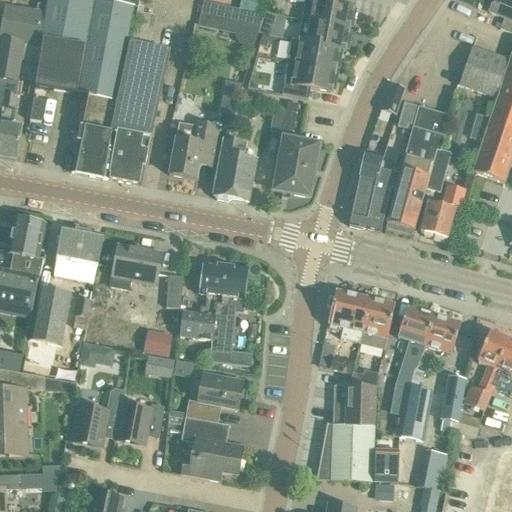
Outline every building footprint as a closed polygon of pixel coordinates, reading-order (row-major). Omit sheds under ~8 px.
[(106,181),(107,180),(112,155),(108,154),(111,134),(109,134),(132,11),(120,8),(84,0),(48,0),(42,41),(44,42),(35,91),(88,99),(82,129),(79,128),(71,175),(89,178),(106,181)] [(138,9),(139,2),(131,0),(127,0),(126,7),(138,9)] [(300,22),(348,30),(350,22),(353,22),(355,11),(352,11),(352,8),(332,5),(332,0),(287,0),(287,2),(303,5),(300,22)] [(511,0),(493,0),(489,12),(504,18),(499,30),(511,34),(511,0)] [(203,3),(197,27),(234,36),(238,45),(254,49),(258,35),(264,18),(203,3)] [(113,133),(116,133),(151,141),(169,52),(149,48),(156,17),(143,15),(145,7),(139,6),(113,133)] [(0,40),(0,81),(6,82),(3,95),(4,95),(16,97),(19,84),(17,84),(23,46),(38,48),(45,8),(39,7),(38,13),(6,8),(0,40)] [(269,38),(276,17),(265,14),(264,18),(258,35),(260,35),(263,36),(269,38)] [(300,22),(296,42),(296,43),(344,52),(345,50),(348,51),(350,40),(347,39),(348,30),(300,22)] [(269,39),(269,38),(263,36),(259,47),(266,49),(269,39)] [(287,63),(335,72),(336,64),(340,64),(342,52),(344,52),(296,43),(296,42),(291,41),(287,63)] [(495,100),(509,61),(472,48),(459,88),(495,100)] [(276,76),(279,58),(266,56),(264,74),(276,76)] [(511,58),(511,61),(509,61),(495,100),(497,101),(471,176),(503,186),(511,160),(511,58)] [(335,72),(287,63),(283,85),(283,86),(281,97),(308,102),(310,90),(331,94),(331,92),(335,92),(336,81),(333,81),(335,72)] [(380,112),(396,117),(405,90),(393,86),(380,112)] [(14,112),(16,97),(4,95),(2,104),(0,116),(0,159),(14,162),(20,129),(13,128),(15,112),(14,112)] [(222,99),(219,115),(231,117),(236,101),(222,99)] [(43,104),(32,102),(28,123),(40,125),(43,104)] [(298,106),(288,104),(287,112),(281,142),(284,142),(275,193),(310,199),(318,148),(299,145),(291,143),(298,106)] [(397,128),(412,132),(418,109),(404,105),(397,128)] [(405,158),(396,193),(388,226),(414,233),(425,191),(436,151),(441,152),(450,117),(418,108),(418,109),(412,132),(405,158)] [(215,158),(220,130),(198,125),(198,129),(179,125),(169,176),(195,182),(200,156),(215,158)] [(112,155),(107,180),(141,188),(151,141),(116,133),(112,155)] [(247,204),(256,163),(240,160),(243,146),(224,143),(212,198),(215,198),(217,203),(227,205),(231,200),(247,204)] [(436,151),(425,191),(440,195),(450,155),(441,152),(436,151)] [(364,229),(366,229),(374,190),(379,172),(380,172),(382,163),(383,160),(365,156),(349,228),(363,231),(364,229)] [(389,191),(396,193),(405,158),(398,156),(395,166),(382,163),(380,172),(379,172),(374,190),(366,229),(380,232),(389,191)] [(464,196),(466,192),(447,187),(442,204),(440,209),(426,206),(418,235),(446,243),(454,213),(453,213),(454,209),(461,210),(465,196),(464,196)] [(147,226),(148,214),(113,209),(111,221),(147,226)] [(37,261),(44,226),(13,220),(6,255),(14,256),(12,265),(16,266),(14,274),(0,270),(0,316),(29,323),(38,279),(42,262),(37,261)] [(469,248),(494,257),(504,229),(478,220),(469,248)] [(63,230),(55,270),(57,271),(55,280),(70,283),(81,285),(93,287),(96,270),(103,237),(63,230)] [(158,276),(161,257),(116,248),(109,290),(128,293),(130,282),(156,287),(158,276)] [(179,339),(211,344),(212,336),(214,319),(219,319),(226,268),(203,265),(200,296),(212,297),(210,313),(206,312),(205,317),(182,314),(180,334),(179,339)] [(211,344),(210,352),(209,365),(227,367),(228,355),(232,356),(236,315),(242,315),(243,306),(247,271),(226,268),(219,319),(214,319),(212,336),(211,344)] [(180,311),(182,279),(167,278),(165,310),(180,311)] [(62,348),(71,298),(38,291),(29,341),(62,348)] [(328,327),(361,335),(369,301),(336,293),(328,327)] [(91,303),(79,300),(73,330),(86,332),(91,303)] [(369,301),(361,335),(387,341),(395,307),(369,301)] [(397,339),(409,343),(395,388),(408,392),(415,371),(417,372),(425,348),(423,348),(433,318),(406,310),(397,339)] [(459,327),(433,318),(423,348),(425,348),(450,356),(459,327)] [(147,333),(142,355),(168,360),(171,337),(147,333)] [(487,369),(479,390),(471,387),(463,404),(484,413),(500,374),(511,379),(511,344),(489,335),(477,365),(487,369)] [(112,369),(115,353),(83,346),(79,368),(94,371),(95,366),(112,369)] [(360,352),(357,370),(369,372),(372,354),(360,352)] [(150,358),(147,374),(170,378),(173,362),(150,358)] [(353,375),(356,363),(333,358),(330,372),(351,377),(353,377),(353,375)] [(189,381),(192,366),(175,363),(173,378),(189,381)] [(24,393),(45,392),(45,394),(74,395),(76,386),(44,380),(0,372),(0,457),(26,457),(24,393)] [(408,392),(400,441),(423,445),(431,395),(417,393),(424,375),(417,372),(408,392)] [(353,377),(351,377),(348,388),(360,389),(362,377),(353,375),(353,377)] [(186,415),(185,421),(211,426),(212,426),(214,410),(236,413),(242,383),(203,376),(197,405),(188,403),(186,415)] [(457,425),(465,382),(449,379),(448,383),(441,422),(457,425)] [(372,389),(334,389),(331,427),(325,427),(316,481),(369,484),(373,428),(370,428),(372,389)] [(116,435),(121,406),(124,393),(115,391),(110,395),(108,404),(107,413),(79,408),(71,445),(101,451),(104,432),(116,435)] [(163,413),(164,410),(150,407),(150,412),(121,406),(116,435),(114,444),(144,449),(147,431),(159,433),(163,413)] [(169,412),(169,414),(168,425),(180,427),(181,421),(185,421),(186,415),(169,412)] [(236,479),(242,449),(221,446),(218,441),(220,427),(212,426),(211,426),(185,421),(181,443),(194,445),(191,463),(185,462),(181,477),(209,482),(210,474),(236,479)] [(374,452),(373,485),(397,486),(398,453),(374,452)] [(435,511),(446,458),(429,455),(425,454),(424,458),(420,477),(414,476),(412,488),(423,490),(419,508),(421,509),(420,511),(435,511)] [(0,511),(4,511),(3,492),(41,491),(41,493),(57,492),(60,476),(32,477),(0,478),(0,511)] [(91,497),(88,511),(118,511),(121,500),(106,497),(92,494),(91,497)] [(511,511),(511,503),(506,502),(503,511),(511,511)]
